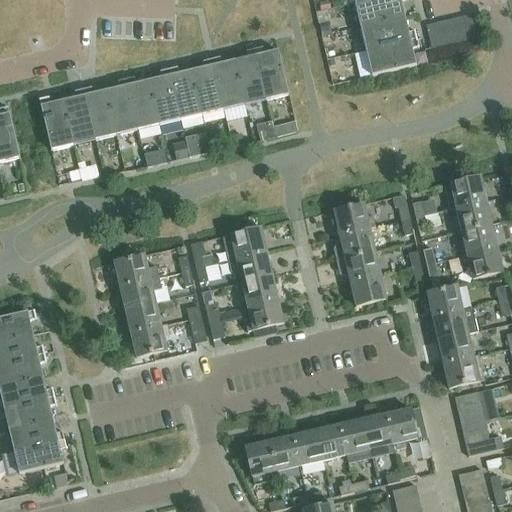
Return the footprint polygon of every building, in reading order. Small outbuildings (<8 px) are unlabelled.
[(375,0),(355,5),(361,29),(405,18),(401,3),(408,2),(407,0),(375,0)] [(472,16),(460,19),(466,41),(477,39),(472,16)] [(361,29),(367,53),(417,41),(415,32),(408,34),(405,18),(361,29)] [(460,19),(449,22),(454,44),(466,41),(460,19)] [(449,22),(437,24),(443,46),(454,44),(449,22)] [(437,24),(426,27),(431,49),(443,46),(437,24)] [(417,41),(367,53),(373,78),(416,68),(412,51),(419,50),(417,41)] [(263,49),(255,52),(266,102),(289,97),(278,53),(265,56),(263,49)] [(248,60),(235,63),(245,107),(266,102),(255,52),(246,53),(248,60)] [(220,59),(212,61),(224,112),(245,107),(235,63),(222,66),(220,59)] [(205,70),(192,73),(202,117),(224,112),(212,61),(203,63),(205,70)] [(177,69),(169,71),(181,122),(202,117),(192,73),(179,76),(177,69)] [(162,80),(149,83),(159,127),(181,122),(169,71),(160,73),(162,80)] [(134,79),(126,81),(138,132),(159,127),(149,83),(136,86),(134,79)] [(119,90),(106,93),(116,137),(138,132),(126,81),(117,83),(119,90)] [(91,89),(83,91),(95,142),(116,137),(106,93),(93,96),(91,89)] [(76,100),(63,103),(73,147),(95,142),(83,91),(74,93),(76,100)] [(73,147),(63,103),(50,106),(49,99),(39,102),(51,152),(73,147)] [(0,116),(0,118),(0,117),(0,164),(20,160),(8,109),(0,110),(0,116)] [(456,210),(456,211),(486,204),(481,179),(445,187),(450,212),(456,210)] [(398,210),(401,223),(410,221),(404,198),(392,200),(395,210),(398,210)] [(412,206),(416,220),(424,218),(421,204),(412,206)] [(456,211),(461,234),(492,227),(486,204),(456,211)] [(334,214),(339,238),(370,230),(370,229),(376,228),(373,217),(367,218),(365,207),(334,214)] [(424,218),(416,220),(419,234),(428,233),(424,218)] [(410,221),(401,223),(404,237),(413,236),(410,221)] [(461,234),(466,257),(497,250),(492,227),(461,234)] [(222,239),(228,263),(267,254),(262,230),(222,239)] [(333,250),(336,263),(376,254),(370,230),(339,238),(341,245),(336,246),(333,250)] [(423,253),(426,266),(435,264),(432,250),(423,253)] [(497,250),(466,257),(472,281),(503,274),(497,250)] [(242,285),(273,278),(267,254),(228,263),(231,275),(239,273),(242,285)] [(348,277),(350,284),(381,277),(376,254),(336,263),(339,276),(344,278),(348,277)] [(409,256),(412,270),(421,268),(417,254),(409,256)] [(193,257),(196,270),(204,268),(201,255),(193,257)] [(114,265),(119,288),(159,279),(156,269),(148,271),(145,258),(114,265)] [(178,260),(181,274),(190,272),(186,258),(178,260)] [(435,264),(426,266),(430,281),(438,278),(435,264)] [(204,268),(196,270),(199,285),(208,283),(204,268)] [(421,268),(412,270),(415,284),(424,283),(421,268)] [(190,272),(181,274),(184,289),(193,287),(190,272)] [(381,277),(350,284),(356,308),(387,301),(381,277)] [(242,285),(247,308),(278,301),(273,278),(242,285)] [(119,288),(125,313),(156,305),(153,293),(162,291),(159,279),(119,288)] [(495,290),(498,305),(508,303),(504,288),(495,290)] [(427,296),(433,320),(464,313),(464,312),(458,289),(427,296)] [(278,301),(247,308),(242,309),(244,320),(250,319),(253,332),(284,325),(278,301)] [(508,303),(498,305),(501,319),(511,317),(508,303)] [(205,307),(207,319),(219,316),(216,304),(205,307)] [(125,313),(131,336),(161,328),(156,305),(125,313)] [(186,311),(189,324),(201,321),(198,308),(186,311)] [(0,319),(0,342),(31,335),(28,323),(34,321),(32,311),(0,319)] [(433,320),(438,343),(469,336),(474,335),(471,322),(468,311),(464,312),(464,313),(433,320)] [(219,316),(207,319),(212,342),(225,339),(219,316)] [(189,324),(194,346),(207,344),(201,321),(189,324)] [(161,328),(131,336),(136,360),(167,353),(161,328)] [(0,342),(0,365),(43,355),(41,347),(35,349),(31,335),(0,342)] [(438,343),(444,366),(475,359),(469,336),(438,343)] [(0,365),(0,388),(42,378),(39,366),(45,364),(43,355),(0,365)] [(475,359),(444,366),(449,390),(484,382),(479,358),(475,359)] [(0,388),(0,397),(3,410),(53,398),(51,390),(45,391),(42,378),(0,388)] [(456,399),(458,411),(481,406),(478,394),(456,399)] [(3,410),(8,432),(52,421),(49,408),(55,406),(53,398),(3,410)] [(458,411),(461,423),(484,418),(481,406),(458,411)] [(411,410),(387,415),(394,447),(393,447),(394,452),(395,452),(405,449),(404,444),(418,441),(411,410)] [(387,415),(363,421),(372,459),(396,454),(395,452),(394,452),(393,447),(394,447),(387,415)] [(461,423),(463,434),(486,429),(484,418),(461,423)] [(8,432),(13,453),(64,441),(62,433),(56,434),(52,421),(8,432)] [(363,421),(340,426),(347,457),(348,465),(372,459),(363,421)] [(340,426),(316,431),(323,463),(347,457),(340,426)] [(463,434),(466,446),(489,441),(486,429),(463,434)] [(316,431),(293,437),(300,468),(323,463),(316,431)] [(293,437),(269,442),(276,473),(300,468),(293,437)] [(489,441),(466,446),(469,459),(492,454),(504,451),(500,438),(489,441)] [(64,441),(13,453),(19,476),(63,465),(60,452),(66,450),(64,441)] [(276,473),(269,442),(245,447),(254,485),(278,480),(276,473)] [(414,472),(400,475),(402,483),(415,480),(414,472)] [(459,477),(461,489),(485,483),(482,472),(459,477)] [(402,483),(400,475),(386,478),(387,486),(402,483)] [(489,479),(493,494),(502,492),(498,477),(489,479)] [(367,482),(353,486),(355,494),(369,491),(367,482)] [(461,489),(464,501),(488,495),(485,483),(461,489)] [(355,494),(353,486),(339,489),(341,498),(355,494)] [(392,493),(395,505),(419,499),(416,487),(392,493)] [(502,492),(493,494),(496,508),(505,506),(502,492)] [(321,493),(306,496),(308,506),(323,502),(321,493)] [(464,501),(467,511),(469,511),(491,507),(488,495),(464,501)] [(308,506),(306,496),(293,499),(294,509),(308,506)] [(395,505),(397,511),(415,511),(421,511),(419,499),(395,505)] [(269,506),(270,511),(279,511),(285,511),(283,502),(269,506)] [(380,505),(381,511),(390,511),(388,503),(380,505)]
